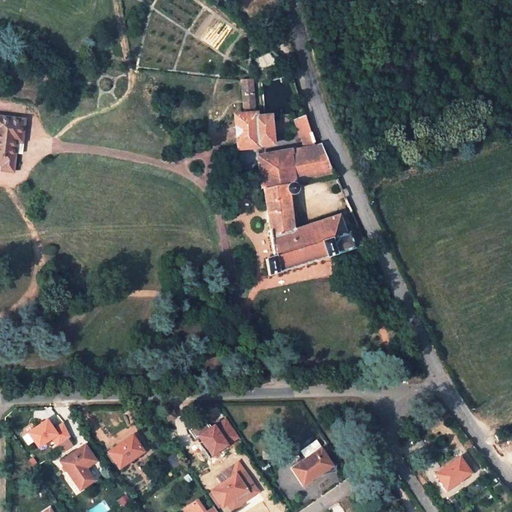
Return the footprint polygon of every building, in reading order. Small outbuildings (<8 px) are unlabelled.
[(249,51),(267,46),(255,36),(247,41),(249,51)] [(272,116),(265,116),(256,117),(252,80),(242,79),(239,115),(236,115),(238,148),(273,144),(272,116)] [(304,149),(316,147),(304,116),(293,120),(304,149)] [(21,118),(0,119),(0,166),(2,166),(2,172),(13,171),(13,146),(21,147),(21,118)] [(322,146),(316,147),(304,149),(257,157),(274,257),(266,259),(270,277),(353,249),(348,233),(344,235),(338,218),(294,229),(289,194),(296,193),(294,184),(337,179),(322,146)] [(40,448),(53,439),(58,446),(70,437),(64,424),(54,431),(47,422),(30,434),(40,448)] [(108,452),(119,468),(143,451),(133,435),(108,452)] [(71,477),(85,468),(95,461),(84,445),(60,462),(71,477)] [(303,484),(332,465),(321,449),(292,468),(303,484)] [(189,457),(196,468),(212,457),(224,472),(235,464),(220,461),(213,452),(201,459),(196,452),(189,457)] [(212,457),(196,468),(195,469),(221,505),(219,507),(222,511),(229,506),(233,511),(241,505),(240,504),(251,497),(250,494),(257,489),(238,462),(235,464),(224,472),(212,457)] [(459,457),(436,474),(446,489),(470,472),(459,457)] [(85,468),(71,477),(80,490),(93,480),(85,468)] [(499,481),(493,485),(496,490),(503,485),(499,481)] [(217,511),(213,506),(204,511),(203,511),(195,500),(188,505),(187,511),(186,511),(217,511)]
